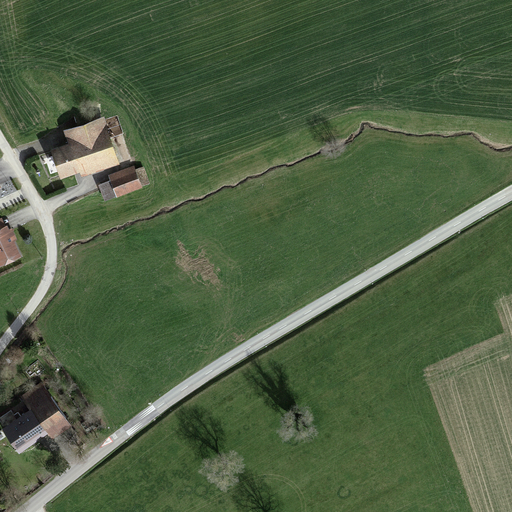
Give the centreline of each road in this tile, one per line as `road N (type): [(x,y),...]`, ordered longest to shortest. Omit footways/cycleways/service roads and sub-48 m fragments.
road 1 (tertiary): [(511,192),(186,385),(25,511)]
road 2 (track): [(0,141),(39,208),(52,262),(0,351)]
